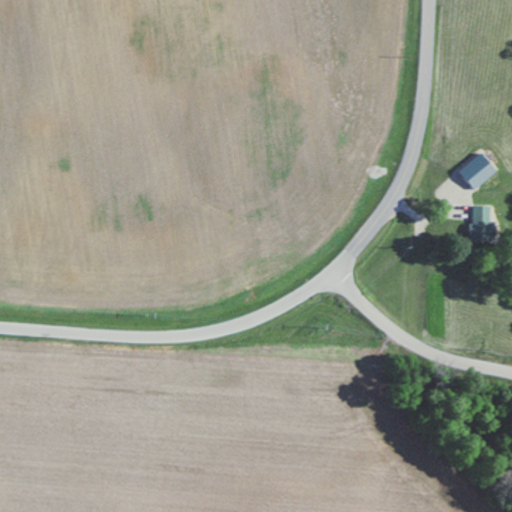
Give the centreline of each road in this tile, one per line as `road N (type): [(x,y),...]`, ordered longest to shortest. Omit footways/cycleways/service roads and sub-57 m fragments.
road 1 (secondary): [(511,374),(415,345),(363,305),(346,276),(416,142),(429,0)]
road 2 (secondary): [(0,328),(185,335),(256,318),(324,277),(346,276)]
